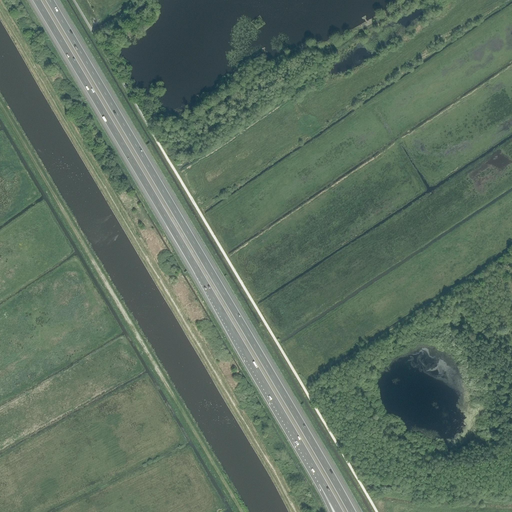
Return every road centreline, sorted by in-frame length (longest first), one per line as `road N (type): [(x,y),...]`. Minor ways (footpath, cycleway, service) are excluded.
road 1 (motorway): [(350,511),(49,0)]
road 2 (motorway): [(35,0),(319,477)]
road 3 (track): [(0,100),(241,511)]
